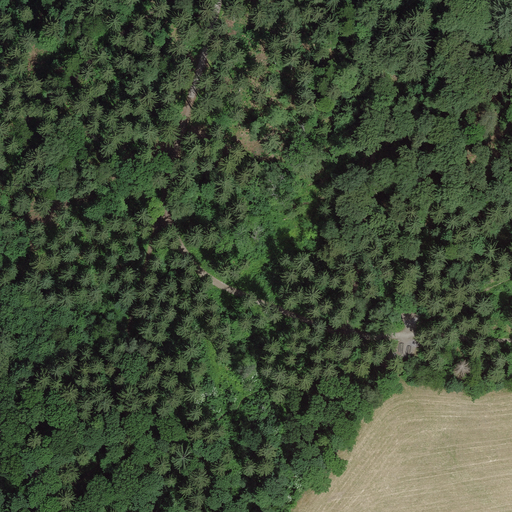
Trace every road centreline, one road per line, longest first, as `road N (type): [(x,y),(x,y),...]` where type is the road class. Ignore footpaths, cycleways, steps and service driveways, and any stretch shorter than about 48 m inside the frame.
road 1 (track): [(211,0),(176,125),(171,183),(176,225),(193,259),(239,292),(356,334),(424,328),(511,338)]
road 2 (track): [(317,322),(113,511)]
road 3 (track): [(164,0),(53,93),(0,162)]
